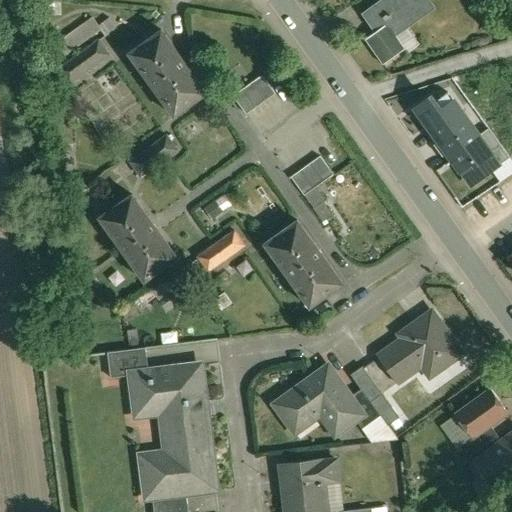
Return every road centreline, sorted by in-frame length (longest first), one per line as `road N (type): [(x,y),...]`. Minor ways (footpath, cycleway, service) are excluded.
road 1 (residential): [(450,241),(326,337),(232,353),(247,505)]
road 2 (tertiary): [(450,241),(271,0)]
